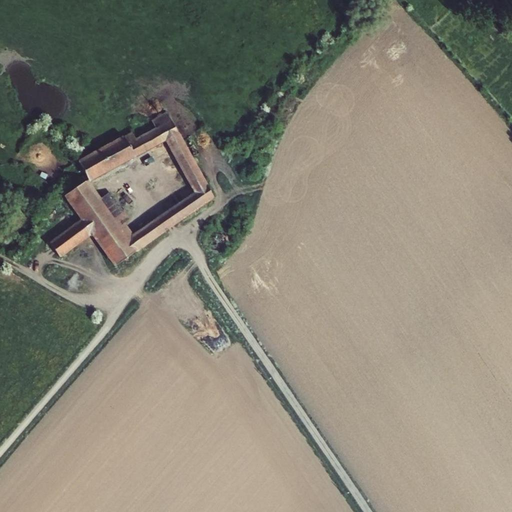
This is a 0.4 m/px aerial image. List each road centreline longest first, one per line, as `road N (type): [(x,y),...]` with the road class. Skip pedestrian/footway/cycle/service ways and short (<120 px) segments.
road 1 (track): [(366,511),(187,244)]
road 2 (track): [(0,453),(154,260),(187,244)]
road 3 (track): [(116,313),(0,257)]
